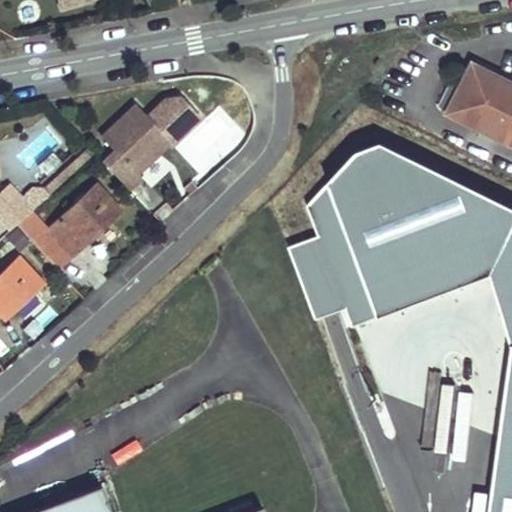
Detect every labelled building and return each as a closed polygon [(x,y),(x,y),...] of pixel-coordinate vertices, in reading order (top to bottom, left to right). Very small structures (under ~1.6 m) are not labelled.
[(511,83),(470,62),(444,116),(509,146),(511,147),(511,83)] [(115,148),(101,163),(127,187),(141,172),(137,169),(171,141),(200,115),(184,97),(168,102),(147,120),(132,106),(103,137),(115,148)] [(511,511),(511,212),(379,147),(377,140),(352,147),(332,188),(305,195),(304,209),(311,235),(288,241),(311,324),(350,313),(369,382),(376,313),(382,316),(456,296),(459,297),(487,289),(495,290),(508,339),(489,511),(511,511)] [(69,157),(25,199),(33,208),(78,165),(69,157)] [(9,182),(0,190),(0,214),(12,227),(33,208),(9,182)] [(120,210),(98,184),(48,230),(65,245),(82,230),(90,239),(120,210)] [(28,215),(6,242),(24,257),(46,230),(28,215)] [(42,283),(18,257),(0,273),(0,312),(4,317),(42,283)] [(108,511),(99,486),(29,511),(262,511),(260,507),(245,511),(108,511)]
